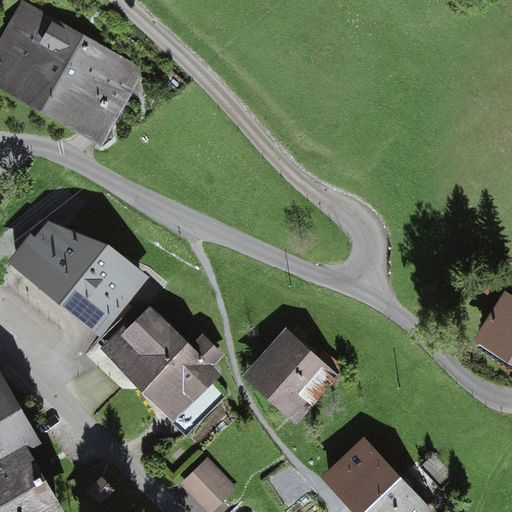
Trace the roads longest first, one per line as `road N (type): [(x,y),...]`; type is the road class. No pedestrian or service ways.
road 1 (residential): [(360,289),(372,249),(356,220),(277,159),(119,0)]
road 2 (residential): [(0,148),(66,156),(190,220),(360,289)]
road 3 (residential): [(0,343),(171,511)]
road 4 (residential): [(360,289),(415,327),(475,386),(511,400)]
